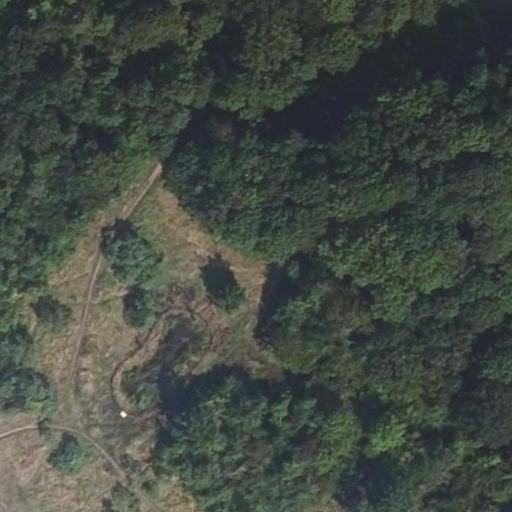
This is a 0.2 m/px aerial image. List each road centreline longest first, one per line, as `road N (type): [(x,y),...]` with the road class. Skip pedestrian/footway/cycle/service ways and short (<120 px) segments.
road 1 (track): [(497,511),(502,473),(337,281),(234,76)]
road 2 (motorway): [(221,511),(221,436),(178,0)]
road 3 (motorway): [(73,0),(91,511)]
